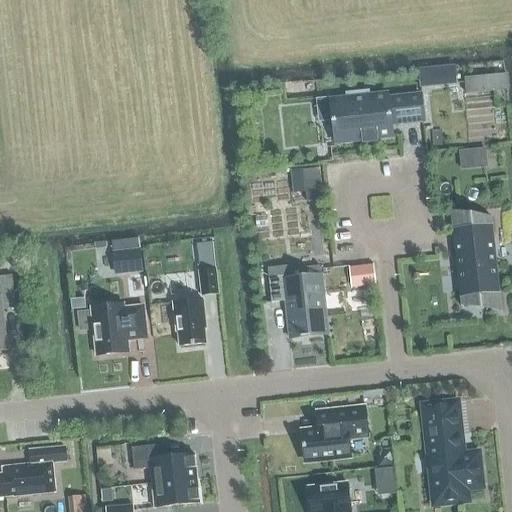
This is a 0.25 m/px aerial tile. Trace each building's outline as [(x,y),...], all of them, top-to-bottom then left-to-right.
[(459,69),(461,85),(485,83),(486,99),(502,98),(499,66),(459,69)] [(347,100),(330,102),(335,143),(362,140),(363,144),(376,143),(376,139),(392,137),(391,125),(424,122),(421,96),(388,99),(388,95),(369,97),(368,92),(346,95),(347,100)] [(476,150),(459,152),(461,171),(478,169),(476,150)] [(318,169),(302,171),(303,182),(320,180),(318,169)] [(461,298),(498,294),(500,313),(501,313),(491,218),(489,217),(490,226),(453,230),(451,212),(450,211),(460,307),(462,307),(461,298)] [(212,243),(196,245),(199,272),(215,271),(212,243)] [(122,273),(141,271),(139,251),(120,253),(122,273)] [(291,266),(267,268),(268,278),(271,303),(285,302),(290,340),(327,336),(320,275),(319,266),(291,269),(291,266)] [(373,267),(349,270),(350,281),(374,279),(373,267)] [(215,271),(199,272),(201,296),(218,295),(215,271)] [(2,313),(16,311),(12,278),(0,279),(0,352),(7,352),(2,313)] [(202,301),(172,304),(175,332),(178,332),(179,347),(205,344),(204,330),(206,329),(202,301)] [(92,312),(80,313),(81,331),(93,330),(96,357),(128,353),(127,341),(147,339),(143,307),(123,309),(123,305),(91,309),(92,312)] [(456,402),(422,406),(433,506),(468,501),(466,490),(481,488),(476,454),(462,455),(456,402)] [(316,414),(318,431),(301,433),(304,461),(350,456),(348,438),(367,436),(364,409),(316,414)] [(196,480),(194,455),(160,458),(159,446),(131,449),(134,471),(150,469),(151,485),(196,480)] [(0,474),(0,498),(55,493),(52,463),(67,462),(65,448),(31,451),(32,465),(3,467),(3,474),(0,474)] [(382,451),(376,459),(377,468),(393,466),(391,450),(382,451)] [(392,469),(374,471),(375,484),(393,482),(392,469)] [(199,504),(197,480),(151,485),(154,509),(199,504)] [(350,511),(347,484),(307,489),(310,511),(350,511)] [(70,497),(70,511),(88,511),(88,496),(70,497)]
